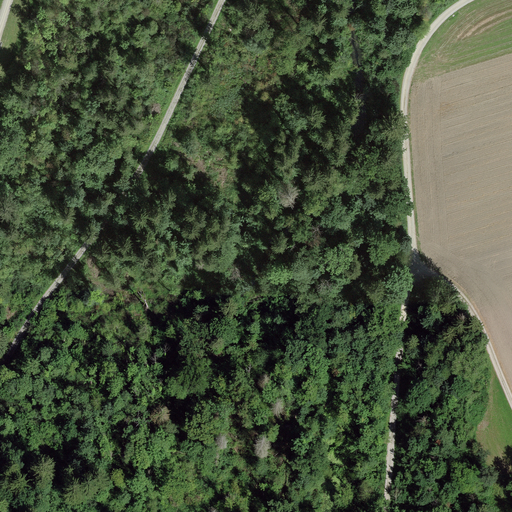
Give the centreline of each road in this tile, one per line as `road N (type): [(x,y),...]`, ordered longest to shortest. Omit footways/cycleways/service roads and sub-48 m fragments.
road 1 (track): [(0,421),(38,324),(168,149),(230,0)]
road 2 (track): [(407,264),(407,198),(391,105),(407,50),(456,0)]
road 3 (track): [(385,511),(407,264)]
road 4 (track): [(407,264),(451,281),(511,403)]
